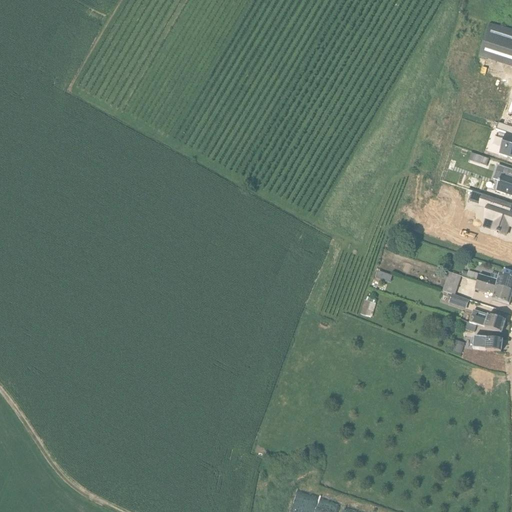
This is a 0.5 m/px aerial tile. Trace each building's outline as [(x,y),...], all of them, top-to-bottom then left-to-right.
[(478,58),(511,68),(511,30),(489,24),(478,58)] [(498,124),(496,131),(511,136),(504,157),(511,159),(511,128),(504,126),(498,124)] [(489,160),(483,158),(471,154),(469,161),(481,165),(486,167),(489,160)] [(511,197),(511,171),(498,167),(493,180),(499,182),(496,192),(511,197)] [(471,199),(470,202),(482,206),(489,209),(486,219),(495,222),(492,232),(497,234),(500,235),(506,236),(509,227),(511,227),(511,212),(504,210),(507,204),(474,193),(473,193),(473,194),(472,194),(471,199)] [(461,276),(466,278),(476,282),(478,274),(468,272),(468,273),(462,271),(461,276)] [(376,279),(383,281),(386,274),(378,272),(376,279)] [(490,279),(479,275),(477,283),(511,293),(511,279),(491,274),(490,279)] [(445,283),(442,292),(452,295),(455,296),(458,287),(445,283)] [(509,306),(511,296),(511,293),(477,283),(474,290),(493,296),(492,300),(509,306)] [(455,296),(452,295),(448,304),(465,310),(469,301),(455,296)] [(366,297),(361,316),(371,318),(376,301),(366,297)] [(471,317),(469,323),(477,326),(484,328),(485,328),(501,334),(503,331),(505,322),(501,321),(503,317),(490,313),(489,316),(477,312),(475,318),(471,317)] [(474,338),(473,350),(501,353),(502,341),(474,338)] [(462,354),(465,343),(456,341),(452,351),(462,354)]
